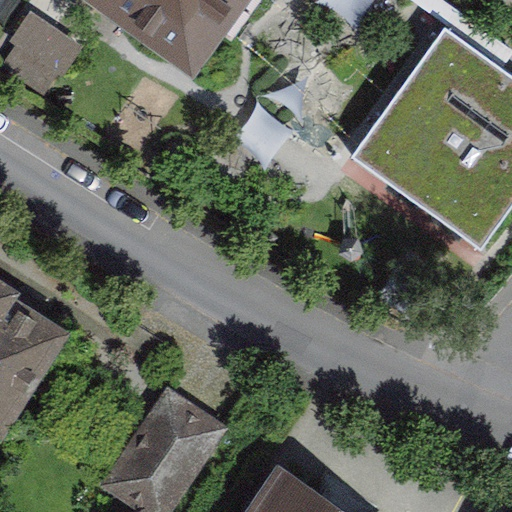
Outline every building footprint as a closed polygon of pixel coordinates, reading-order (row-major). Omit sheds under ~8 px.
[(111,0),(189,56),(211,25),(230,38),(257,0),(111,0)] [(78,48),(29,15),(11,39),(61,73),(78,48)] [(351,161),(482,254),(511,212),(511,80),(444,32),(351,161)] [(0,286),(0,433),(6,438),(76,339),(0,286)] [(170,396),(104,492),(133,511),(179,511),(231,437),(170,396)] [(345,511),(280,468),(251,511),(345,511)]
